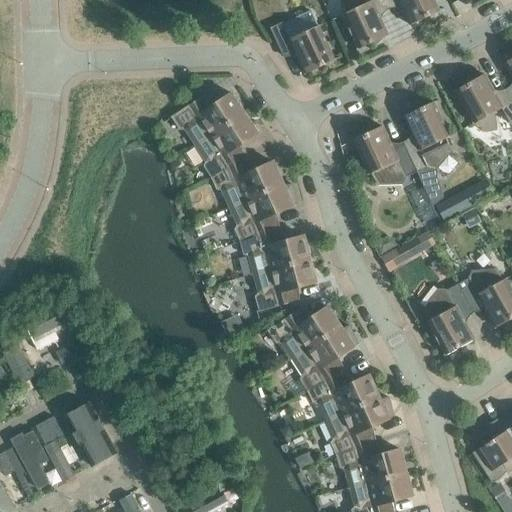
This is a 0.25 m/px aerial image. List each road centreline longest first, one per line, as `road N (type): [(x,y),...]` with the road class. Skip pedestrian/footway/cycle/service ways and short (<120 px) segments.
road 1 (residential): [(431,415),(338,243),(294,126)]
road 2 (residential): [(294,126),(250,54),(45,60)]
road 3 (residential): [(294,126),(511,15)]
road 4 (residential): [(45,60),(42,139),(21,215),(0,247)]
road 5 (residential): [(161,511),(92,387)]
